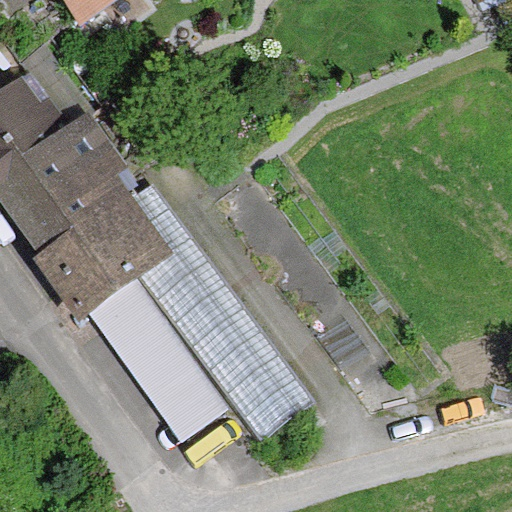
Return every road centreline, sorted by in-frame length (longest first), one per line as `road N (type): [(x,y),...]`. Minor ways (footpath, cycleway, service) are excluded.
road 1 (track): [(182,501),(511,431)]
road 2 (residential): [(0,268),(182,501)]
